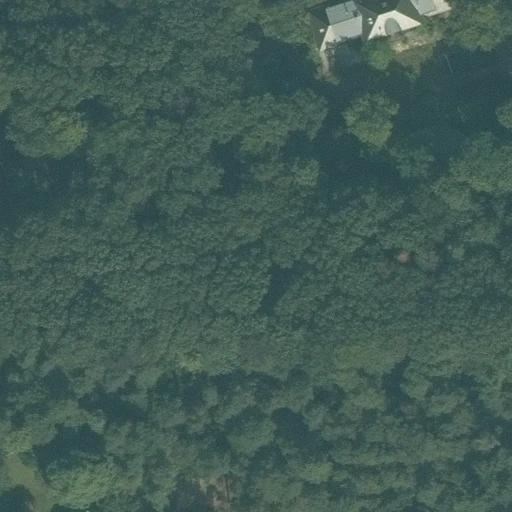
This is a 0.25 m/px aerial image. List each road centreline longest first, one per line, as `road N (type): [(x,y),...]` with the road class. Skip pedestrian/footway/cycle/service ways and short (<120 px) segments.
road 1 (residential): [(511,307),(94,298)]
road 2 (residential): [(106,0),(94,298)]
